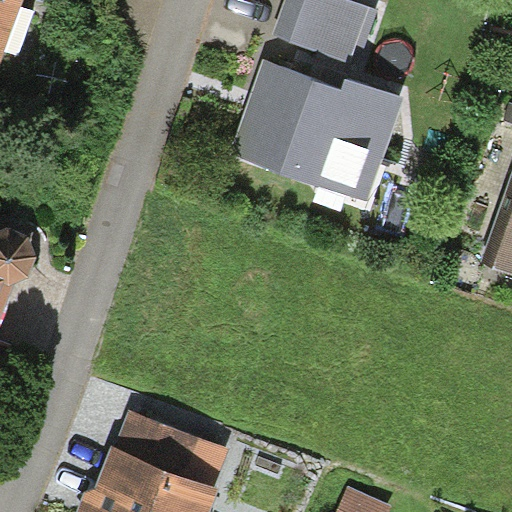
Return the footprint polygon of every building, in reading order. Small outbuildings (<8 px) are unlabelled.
[(0,0),(0,65),(23,0),(0,0)] [(370,10),(343,0),(285,0),(271,39),(349,68),(370,10)] [(345,90),(263,61),(230,156),(367,204),(402,102),(347,82),(345,90)] [(511,217),(494,274),(511,279),(511,217)] [(0,232),(0,325),(14,291),(30,283),(37,264),(29,241),(10,230),(0,232)] [(130,402),(118,434),(217,472),(229,439),(130,402)] [(118,434),(112,432),(95,476),(91,475),(76,511),(77,511),(205,511),(221,473),(217,472),(118,434)] [(348,481),(334,511),(385,511),(391,500),(348,481)]
